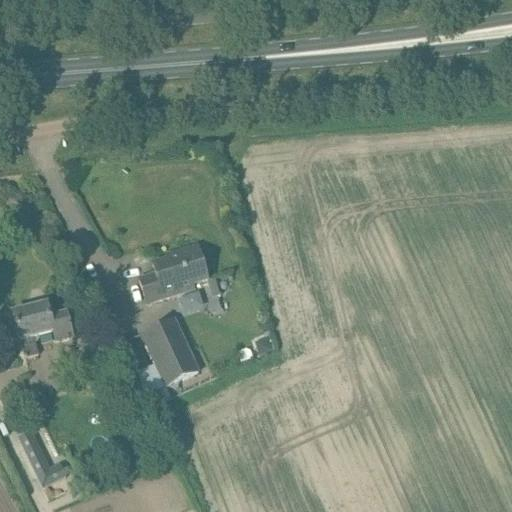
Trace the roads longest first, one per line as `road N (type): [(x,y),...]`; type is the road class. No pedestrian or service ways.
road 1 (unclassified): [(0,137),(155,112),(511,81)]
road 2 (primary): [(0,79),(289,56)]
road 3 (primary): [(511,18),(289,56)]
road 4 (primary): [(289,56),(511,44)]
